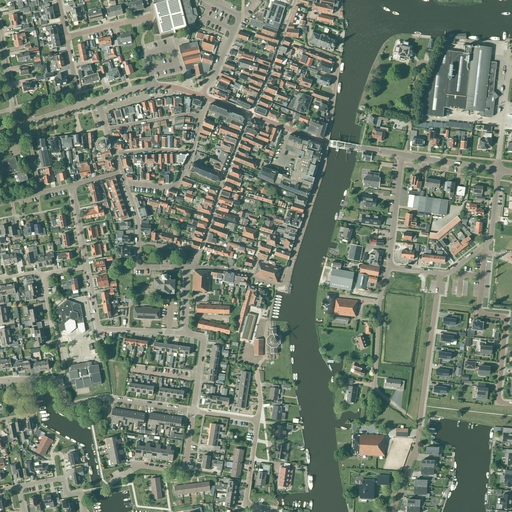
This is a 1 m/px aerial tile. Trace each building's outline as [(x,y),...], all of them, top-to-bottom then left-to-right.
[(15,10),(13,2),(13,0),(6,0),(7,3),(11,2),(12,7),(8,8),(9,11),(15,10)] [(130,13),(137,11),(134,0),(131,0),(132,1),(133,0),(133,3),(128,4),(127,2),(124,3),(126,10),(129,9),(130,13)] [(134,0),(137,11),(144,9),(142,0),(137,2),(136,0),(134,0)] [(155,0),(156,3),(152,4),(156,18),(153,21),(154,35),(160,35),(160,36),(173,32),(173,34),(176,33),(175,32),(188,29),(187,26),(193,25),(198,16),(196,8),(192,9),(189,0),(155,0)] [(339,2),(335,1),(328,0),(320,0),(319,4),(313,2),(311,10),(319,11),(319,12),(329,14),(332,14),(334,6),(338,7),(339,2)] [(107,9),(109,18),(116,16),(113,1),(110,2),(111,6),(112,8),(107,9)] [(123,14),(122,10),(126,10),(124,3),(120,4),(121,6),(116,7),(115,5),(116,5),(115,1),(113,1),(116,16),(123,14)] [(285,7),(272,2),(270,9),(264,12),(261,11),(257,14),(255,20),(251,19),(249,24),(260,28),(260,29),(261,28),(263,28),(263,29),(262,29),(261,30),(262,31),(261,33),(265,34),(266,33),(271,35),(271,36),(276,37),(277,31),(278,31),(283,16),(282,16),(284,10),(285,7)] [(73,23),(82,21),(81,13),(84,13),(83,6),(75,7),(75,9),(71,10),(73,23)] [(40,13),(40,16),(43,15),(54,13),(52,7),(45,8),(46,12),(40,13)] [(98,19),(99,20),(103,19),(101,10),(96,11),(97,12),(93,13),(92,12),(88,13),(90,21),(97,20),(97,19),(98,19)] [(46,21),(55,19),(54,13),(43,15),(45,21),(40,22),(41,25),(47,24),(46,21)] [(300,20),(300,19),(292,16),(289,23),(293,23),(293,24),(295,25),(299,25),(300,22),(299,22),(300,20)] [(291,37),(298,38),(299,30),(294,29),(294,25),(289,25),(287,29),(284,37),(291,37)] [(49,31),(50,36),(58,34),(57,28),(52,29),(52,26),(46,27),(46,31),(49,31)] [(251,42),(253,37),(249,35),(239,32),(237,37),(247,41),(247,40),(251,42)] [(267,41),(272,43),(274,38),(257,32),(255,37),(267,41)] [(117,39),(119,52),(124,51),(123,45),(122,43),(131,41),(130,33),(120,35),(121,38),(117,39)] [(197,33),(195,38),(203,41),(201,49),(212,52),(214,48),(216,41),(214,40),(215,38),(211,37),(207,35),(206,36),(205,35),(197,33)] [(333,48),(334,48),(335,45),(334,45),(335,43),(334,40),(328,38),(327,36),(322,34),(322,35),(320,35),(320,34),(317,33),(317,34),(313,33),(309,42),(317,45),(317,47),(322,49),(324,48),(330,50),(333,49),(333,48)] [(281,44),(288,47),(291,40),(284,37),(281,44)] [(264,48),(270,50),(270,52),(274,53),(277,45),(272,43),(267,41),(265,47),(260,45),(259,48),(263,49),(264,48)] [(83,44),(78,45),(79,51),(85,49),(84,46),(88,45),(87,42),(83,43),(83,44)] [(191,74),(195,73),(196,76),(204,74),(203,73),(208,72),(210,65),(211,65),(214,58),(210,57),(211,54),(199,51),(197,42),(179,46),(180,51),(184,65),(186,71),(187,73),(189,75),(191,74)] [(397,56),(400,56),(399,60),(404,61),(405,57),(407,58),(408,56),(411,56),(412,55),(414,54),(412,52),(413,51),(412,51),(409,50),(410,48),(407,47),(408,44),(403,43),(402,46),(400,46),(399,48),(395,47),(394,52),(398,53),(397,56)] [(283,54),(285,54),(287,48),(281,45),(278,54),(282,56),(283,54)] [(425,94),(423,115),(443,117),(444,108),(480,112),(480,115),(481,116),(490,117),(492,116),(494,98),(493,96),(496,63),(490,62),(491,48),(471,45),(471,46),(463,45),(462,53),(444,51),(425,94)] [(108,54),(109,58),(116,56),(115,49),(111,50),(112,54),(108,54)] [(302,54),(309,56),(317,59),(319,55),(309,51),(308,53),(306,52),(306,51),(304,50),(303,52),(302,54)] [(273,55),(269,54),(268,59),(259,56),(258,59),(256,58),(255,58),(254,58),(255,56),(239,51),(237,57),(257,63),(269,67),(273,55)] [(299,53),(300,55),(301,55),(299,62),(303,64),(304,64),(305,65),(308,58),(309,56),(302,54),(303,52),(300,51),(299,53)] [(20,55),(17,55),(18,62),(21,61),(31,60),(29,52),(20,54),(20,55)] [(285,66),(287,59),(277,55),(275,62),(281,64),(282,65),(285,66)] [(333,65),(334,61),(319,55),(317,59),(333,65)] [(238,64),(239,66),(240,66),(249,69),(265,75),(267,68),(261,66),(260,69),(257,68),(258,65),(251,63),(241,60),(239,61),(238,61),(238,63),(238,64)] [(125,67),(127,75),(134,73),(131,65),(128,66),(127,62),(125,62),(125,61),(124,62),(124,63),(125,67)] [(331,74),(333,65),(321,61),(318,70),(331,74)] [(113,69),(111,62),(109,63),(112,72),(115,79),(120,77),(118,71),(115,71),(114,69),(113,69)] [(112,81),(112,80),(115,79),(112,72),(109,63),(108,63),(110,70),(109,71),(109,72),(110,73),(106,74),(108,81),(109,81),(112,81)] [(93,65),(88,67),(90,71),(93,82),(97,81),(99,81),(99,80),(100,80),(98,74),(94,75),(92,70),(94,70),(93,65)] [(29,74),(29,70),(32,69),(31,66),(25,67),(25,68),(20,69),(19,69),(20,75),(26,74),(29,74)] [(231,69),(224,66),(222,71),(229,75),(230,71),(231,69)] [(281,73),(285,74),(286,72),(284,72),(273,68),(271,75),(276,77),(279,78),(281,73)] [(306,75),(307,70),(301,68),(300,70),(297,69),(297,71),(295,75),(298,76),(299,73),(306,75)] [(263,81),(265,76),(253,72),(252,75),(250,74),(250,72),(244,70),(243,73),(251,76),(263,81)] [(89,83),(93,82),(90,71),(87,72),(88,75),(89,75),(89,76),(84,78),(86,84),(87,84),(87,85),(89,84),(89,83)] [(229,75),(222,71),(220,76),(234,82),(236,78),(229,75)] [(46,78),(54,77),(54,73),(46,74),(44,75),(35,76),(36,81),(45,79),(44,78),(46,78)] [(58,78),(54,79),(56,87),(59,86),(60,86),(63,86),(62,85),(68,84),(66,77),(65,77),(64,73),(58,75),(58,78)] [(238,78),(261,87),(263,81),(251,76),(251,78),(240,74),(238,78)] [(304,78),(305,75),(303,74),(299,85),(309,88),(312,81),(304,78)] [(327,86),(328,87),(330,80),(327,79),(328,77),(325,76),(324,78),(321,77),(316,75),(315,75),(315,76),(315,77),(315,78),(320,80),(319,83),(326,86),(327,87),(327,86)] [(270,76),(267,83),(273,86),(274,83),(276,78),(270,76)] [(229,84),(231,81),(221,77),(221,78),(220,78),(219,79),(220,80),(219,81),(229,86),(229,85),(233,88),(234,86),(229,84)] [(284,90),(285,85),(287,82),(281,80),(281,82),(280,82),(278,88),(284,90)] [(29,91),(28,89),(32,89),(34,90),(36,89),(37,88),(37,85),(36,85),(35,81),(31,81),(28,81),(28,82),(23,83),(24,91),(29,91)] [(216,88),(230,94),(231,91),(226,89),(227,86),(219,82),(216,88)] [(258,92),(260,88),(250,83),(248,88),(258,92)] [(290,98),(276,92),(278,88),(267,84),(264,91),(278,97),(284,100),(287,101),(288,101),(289,101),(290,98)] [(255,98),(258,93),(248,88),(246,93),(246,94),(248,95),(250,96),(255,98)] [(212,95),(230,102),(232,97),(229,96),(229,95),(216,90),(215,90),(214,93),(213,92),(212,95)] [(261,97),(272,101),(275,96),(264,91),(261,97)] [(311,96),(328,102),(330,97),(313,91),(311,96)] [(304,110),(307,111),(312,98),(302,94),(301,98),(300,97),(298,103),(299,104),(296,111),(303,113),(304,110)] [(255,98),(250,96),(248,95),(245,101),(253,104),(255,98)] [(174,115),(174,106),(173,106),(172,97),(164,99),(165,107),(169,106),(170,109),(171,115),(174,115)] [(182,97),(173,97),(174,106),(174,115),(181,114),(181,112),(183,112),(182,97)] [(187,113),(190,112),(192,98),(184,97),(184,104),(186,105),(186,107),(188,108),(187,113)] [(252,105),(234,97),(233,97),(232,100),(237,102),(236,105),(249,110),(250,110),(250,109),(252,105)] [(193,105),(201,108),(203,102),(193,98),(191,108),(192,108),(193,105)] [(257,104),(269,109),(272,103),(269,102),(260,98),(257,104)] [(163,99),(155,100),(157,111),(158,118),(162,117),(161,110),(161,108),(158,109),(158,107),(164,106),(163,99)] [(324,103),(324,102),(316,99),(315,101),(316,101),(314,106),(319,107),(318,110),(326,113),(328,109),(326,108),(328,104),(324,103)] [(148,102),(150,112),(156,111),(154,100),(148,102)] [(145,120),(144,117),(143,113),(140,104),(135,105),(137,116),(142,115),(143,120),(145,120)] [(207,110),(219,115),(228,119),(232,120),(243,124),(246,118),(210,104),(207,110)] [(257,105),(254,111),(254,112),(266,117),(269,110),(257,105)] [(128,116),(129,123),(132,122),(128,107),(122,109),(124,116),(128,116)] [(121,119),(124,118),(121,109),(113,111),(117,125),(119,125),(117,120),(121,119)] [(277,120),(279,114),(269,110),(267,116),(277,120)] [(112,120),(113,124),(114,123),(115,123),(114,119),(115,119),(113,111),(110,112),(106,113),(109,121),(112,120)] [(307,124),(309,118),(296,113),(294,119),(307,124)] [(368,125),(378,127),(379,127),(381,120),(387,121),(388,117),(380,115),(379,118),(371,116),(368,125)] [(184,122),(184,121),(184,118),(184,117),(174,119),(174,124),(175,127),(175,128),(183,127),(184,122)] [(243,125),(231,120),(232,120),(228,119),(227,118),(226,122),(230,123),(229,127),(240,131),(243,125)] [(202,126),(212,130),(215,123),(204,119),(202,126)] [(322,139),(327,124),(312,119),(307,133),(316,136),(322,139)] [(247,126),(258,130),(260,124),(250,120),(247,126)] [(221,133),(237,139),(240,132),(221,125),(219,132),(221,133)] [(268,143),(269,141),(270,138),(268,137),(270,133),(261,130),(259,133),(258,135),(256,134),(258,130),(247,126),(244,133),(257,139),(257,138),(268,143)] [(212,130),(207,129),(202,127),(200,132),(205,134),(210,136),(212,130)] [(380,127),(380,130),(374,129),(373,133),(372,137),(379,138),(378,140),(379,140),(380,141),(382,142),(382,141),(383,141),(385,131),(387,131),(388,128),(380,127)] [(273,128),(270,138),(269,141),(272,142),(271,144),(276,146),(281,131),(273,128)] [(121,136),(121,137),(123,137),(122,136),(121,129),(117,129),(117,131),(113,132),(114,137),(119,136),(121,136)] [(189,133),(189,132),(183,131),(182,140),(188,141),(188,138),(191,138),(192,133),(189,133)] [(412,146),(424,147),(424,138),(416,137),(416,131),(411,131),(410,138),(413,139),(412,146)] [(432,131),(429,131),(428,140),(432,141),(432,146),(434,146),(435,146),(435,147),(437,147),(438,147),(439,138),(435,138),(435,133),(432,133),(432,131)] [(129,134),(130,149),(139,149),(139,138),(136,139),(135,138),(133,138),(133,133),(129,134)] [(168,148),(172,148),(172,138),(174,138),(175,133),(171,133),(170,136),(168,136),(162,136),(162,148),(168,148)] [(490,145),(491,145),(491,143),(491,140),(491,134),(485,133),(484,139),(480,139),(480,140),(480,141),(479,142),(479,143),(479,146),(481,147),(481,149),(487,149),(487,147),(490,147),(490,145)] [(73,136),(75,152),(87,150),(85,134),(73,136)] [(223,136),(225,137),(223,141),(235,146),(237,139),(223,134),(223,136)] [(241,140),(261,149),(264,143),(243,134),(241,140)] [(292,192),(307,198),(309,193),(310,190),(309,190),(309,189),(311,190),(314,178),(319,162),(321,154),(319,153),(322,145),(303,139),(290,134),(284,149),(301,156),(300,159),(298,158),(294,170),(295,170),(294,171),(291,170),(288,178),(287,178),(288,176),(283,174),(283,175),(278,173),(278,172),(262,167),(258,177),(292,192)] [(60,137),(62,150),(61,150),(61,152),(61,151),(63,157),(65,157),(64,150),(67,149),(67,151),(68,164),(72,163),(70,151),(70,149),(74,149),(73,136),(68,136),(65,136),(60,137)] [(152,148),(160,148),(160,136),(155,136),(155,137),(151,137),(152,148)] [(61,152),(61,150),(59,137),(50,138),(48,139),(49,143),(51,143),(52,153),(61,152)] [(143,138),(143,142),(144,142),(145,148),(151,148),(151,137),(143,138)] [(179,144),(181,145),(182,139),(174,138),(173,148),(179,149),(179,144)] [(454,148),(455,148),(456,139),(447,138),(447,142),(449,143),(449,148),(452,148),(452,149),(454,149),(454,148)] [(37,140),(38,148),(41,147),(42,151),(39,151),(42,168),(50,166),(47,150),(46,147),(45,147),(44,139),(37,140)] [(103,149),(106,148),(107,145),(106,142),(103,140),(100,141),(98,145),(100,148),(103,149)] [(223,151),(231,154),(235,146),(223,141),(220,147),(216,145),(215,147),(221,150),(222,148),(223,149),(223,151)] [(251,148),(258,151),(259,148),(241,141),(238,147),(249,152),(251,148)] [(238,148),(236,154),(247,158),(249,152),(238,148)] [(97,157),(97,159),(112,156),(109,150),(100,152),(101,156),(97,157)] [(210,161),(216,164),(221,166),(221,164),(226,166),(231,155),(225,153),(221,151),(218,160),(212,157),(210,161)] [(365,160),(370,161),(371,158),(372,158),(373,155),(371,155),(371,154),(363,152),(363,157),(365,158),(365,160)] [(185,162),(188,155),(188,154),(176,154),(176,164),(180,164),(180,166),(183,166),(185,162)] [(233,160),(254,169),(257,163),(236,154),(233,160)] [(133,156),(134,159),(134,164),(140,163),(140,165),(144,165),(144,164),(144,155),(133,156)] [(132,167),(131,167),(129,159),(134,159),(133,156),(128,156),(122,157),(124,169),(128,168),(129,173),(133,172),(132,167)] [(4,164),(0,164),(0,169),(2,169),(4,176),(14,173),(13,169),(15,169),(14,168),(20,166),(19,163),(17,164),(16,162),(13,163),(13,161),(12,159),(4,162),(4,164)] [(109,170),(115,169),(113,159),(107,160),(104,161),(107,171),(109,170)] [(231,166),(241,170),(239,169),(241,165),(233,161),(231,166)] [(216,180),(220,182),(223,173),(215,170),(215,171),(194,162),(193,165),(192,164),(191,167),(192,167),(191,170),(212,179),(212,180),(215,181),(216,180)] [(214,169),(224,173),(226,166),(221,164),(221,166),(216,164),(214,169)] [(15,169),(13,169),(14,173),(18,172),(18,174),(20,182),(28,180),(26,172),(22,173),(22,171),(20,166),(14,168),(15,169)] [(46,176),(44,176),(45,184),(50,183),(50,180),(51,179),(51,175),(53,175),(53,170),(52,170),(52,168),(45,169),(46,176)] [(55,170),(53,170),(53,175),(56,174),(56,175),(59,174),(61,181),(67,180),(65,173),(64,169),(64,168),(55,170)] [(243,177),(244,176),(252,179),(253,177),(232,168),(229,175),(238,178),(239,179),(241,180),(242,177),(243,177)] [(366,185),(378,186),(379,179),(377,178),(378,174),(368,173),(367,177),(366,177),(366,179),(364,179),(363,186),(366,187),(366,185)] [(232,184),(235,178),(232,177),(228,175),(225,181),(232,184)] [(421,188),(422,182),(418,181),(418,177),(412,176),(411,185),(414,185),(414,187),(421,188)] [(108,182),(105,183),(106,186),(117,182),(116,181),(117,181),(115,177),(108,179),(109,182),(108,183),(108,182)] [(189,186),(191,187),(192,184),(195,184),(196,181),(194,181),(183,177),(181,184),(189,186)] [(235,178),(232,184),(239,187),(242,181),(235,178)] [(429,187),(429,191),(431,192),(433,180),(426,179),(425,186),(429,187)] [(439,188),(440,181),(433,180),(431,192),(433,192),(434,187),(439,188)] [(453,197),(454,191),(454,187),(454,183),(448,182),(446,182),(444,191),(446,191),(446,192),(450,192),(449,196),(453,197)] [(233,189),(234,186),(225,183),(223,189),(236,193),(237,191),(233,189)] [(208,192),(216,195),(218,189),(204,184),(203,187),(207,189),(207,187),(210,188),(208,192)] [(473,186),(472,192),(479,193),(478,195),(477,195),(476,200),(484,201),(485,198),(481,197),(481,194),(482,194),(483,187),(473,186)] [(109,196),(120,192),(118,187),(112,189),(113,192),(111,193),(111,192),(108,193),(109,196)] [(458,187),(457,187),(454,187),(454,191),(457,191),(456,195),(464,196),(465,188),(458,187)] [(175,196),(176,196),(177,192),(169,190),(167,194),(166,197),(174,199),(175,196)] [(231,195),(232,196),(233,194),(222,190),(220,196),(228,198),(229,195),(231,195)] [(296,197),(294,203),(305,206),(307,199),(295,195),(295,194),(287,191),(286,193),(287,193),(287,195),(293,197),(293,196),(296,197)] [(446,216),(448,201),(419,197),(420,193),(410,191),(409,192),(408,195),(409,196),(407,207),(418,209),(417,211),(446,216)] [(214,201),(216,195),(204,192),(204,194),(207,195),(206,199),(214,201)] [(264,199),(265,196),(262,195),(255,193),(254,196),(249,195),(249,197),(253,198),(259,200),(264,201),(264,199)] [(238,206),(241,196),(239,195),(238,200),(237,201),(233,199),(233,201),(220,196),(218,203),(231,207),(232,204),(238,206)] [(371,207),(375,207),(376,200),(372,199),(373,196),(362,195),(362,201),(366,201),(365,207),(370,208),(371,207)] [(265,196),(264,199),(264,201),(272,204),(274,198),(265,196)] [(112,206),(123,202),(122,197),(115,199),(116,202),(114,203),(114,202),(111,203),(112,206)] [(149,198),(147,204),(156,207),(155,212),(160,214),(161,208),(159,208),(161,201),(149,198)] [(202,206),(199,205),(197,211),(210,215),(212,209),(212,208),(214,202),(204,199),(202,205),(202,206)] [(222,211),(224,212),(228,213),(230,207),(218,203),(216,209),(222,211)] [(304,209),(304,208),(304,207),(293,204),(292,207),(288,206),(287,208),(291,210),(302,213),(303,211),(304,210),(304,209)] [(483,210),(480,210),(481,208),(476,208),(476,205),(470,204),(469,211),(476,211),(475,215),(483,216),(483,210)] [(138,208),(141,219),(149,216),(145,206),(138,208)] [(116,216),(127,212),(125,207),(118,209),(119,212),(118,213),(118,212),(115,213),(116,216)] [(222,219),(222,218),(222,216),(224,213),(224,212),(222,211),(222,212),(215,210),(213,217),(222,219)] [(297,227),(298,227),(302,215),(288,211),(285,220),(275,216),(274,220),(284,224),(285,223),(294,226),(297,227)] [(195,213),(195,215),(201,217),(200,220),(208,223),(209,217),(200,214),(195,213)] [(236,223),(238,217),(224,213),(222,216),(222,218),(222,219),(236,223)] [(243,218),(242,218),(241,219),(239,224),(243,225),(247,226),(249,220),(257,222),(258,216),(249,214),(245,213),(244,213),(243,218)] [(65,214),(58,215),(59,219),(56,220),(51,221),(52,223),(66,221),(65,214)] [(381,222),(381,216),(362,214),(362,215),(361,215),(361,218),(361,224),(380,226),(380,225),(381,225),(381,222)] [(262,224),(260,230),(266,232),(270,220),(267,219),(267,218),(261,216),(261,219),(266,221),(265,225),(262,224)] [(461,221),(457,216),(437,233),(430,233),(429,239),(434,239),(438,240),(455,225),(459,222),(461,221)] [(233,232),(235,224),(232,223),(225,221),(213,218),(211,224),(223,228),(224,224),(231,226),(229,231),(233,232)] [(193,220),(192,224),(197,226),(197,227),(200,227),(200,228),(206,229),(208,223),(200,220),(199,220),(199,222),(193,220)] [(273,220),(273,221),(270,220),(266,232),(272,234),(273,228),(271,227),(272,223),(278,225),(278,222),(273,220)] [(147,221),(141,221),(141,225),(141,232),(150,233),(151,226),(148,226),(149,221),(148,221),(147,221)] [(30,235),(30,233),(35,232),(34,226),(33,223),(29,224),(29,223),(26,224),(27,229),(24,229),(25,236),(30,235)] [(38,225),(34,226),(35,232),(35,235),(40,234),(40,236),(46,235),(44,228),(41,229),(40,224),(38,224),(38,225)] [(6,243),(5,235),(9,234),(8,228),(8,225),(4,226),(3,225),(0,226),(1,231),(0,231),(0,241),(1,244),(6,243)] [(228,232),(211,225),(209,232),(214,234),(220,236),(226,238),(228,232)] [(286,228),(285,228),(284,231),(296,234),(298,228),(287,225),(286,228)] [(12,227),(8,228),(9,234),(9,237),(14,236),(15,238),(20,237),(19,230),(16,231),(15,226),(12,226),(12,227)] [(242,235),(254,240),(257,231),(245,227),(242,235)] [(192,228),(191,233),(194,234),(203,237),(205,231),(196,228),(196,229),(192,228)] [(338,238),(349,241),(352,230),(345,228),(343,234),(339,233),(338,238)] [(284,237),(294,240),(296,234),(284,231),(277,229),(277,231),(282,232),(282,231),(284,232),(283,234),(284,234),(284,237)] [(127,242),(130,242),(130,236),(123,236),(123,231),(117,231),(117,235),(118,235),(118,238),(122,238),(122,243),(127,243),(127,242)] [(214,236),(214,234),(209,232),(206,242),(212,244),(215,245),(216,241),(218,242),(220,238),(214,236)] [(158,238),(161,238),(161,233),(152,233),(151,240),(158,241),(158,238)] [(174,236),(162,233),(161,239),(173,242),(174,236)] [(194,234),(192,239),(201,242),(203,237),(194,234)] [(465,237),(463,235),(461,236),(468,245),(472,241),(468,236),(465,239),(464,237),(465,237)] [(461,240),(462,241),(459,244),(463,248),(468,245),(461,236),(459,238),(461,240)] [(293,242),(278,237),(278,239),(285,241),(283,247),(291,250),(293,242)] [(439,242),(444,248),(449,244),(444,238),(439,242)] [(201,244),(192,242),(189,241),(188,244),(192,245),(191,248),(199,250),(201,244)] [(246,250),(247,246),(246,247),(240,245),(229,241),(228,243),(225,249),(230,251),(232,247),(238,249),(238,251),(245,253),(246,250)] [(456,244),(454,242),(452,243),(458,252),(463,248),(459,244),(456,246),(455,245),(456,244)] [(259,250),(269,253),(271,247),(260,243),(258,249),(259,250)] [(450,251),(454,255),(458,252),(452,243),(450,245),(452,247),(453,248),(450,251)] [(213,253),(215,247),(205,244),(203,250),(213,253)] [(348,259),(359,262),(362,247),(351,244),(348,259)] [(126,257),(131,257),(131,254),(130,254),(130,249),(124,248),(124,245),(118,245),(118,251),(122,251),(122,257),(126,257)] [(278,246),(278,245),(276,245),(275,247),(278,248),(277,248),(290,253),(291,250),(283,247),(278,246)] [(255,249),(247,246),(246,250),(249,251),(248,254),(253,255),(254,253),(256,249),(255,249)] [(35,257),(34,250),(34,251),(34,249),(33,247),(28,248),(29,254),(25,255),(27,264),(34,263),(33,259),(35,259),(35,257)] [(213,253),(229,257),(232,257),(233,252),(221,249),(221,248),(219,247),(218,248),(215,247),(213,253)] [(274,255),(288,260),(290,253),(277,249),(274,255)] [(12,251),(13,254),(9,254),(11,264),(17,263),(16,257),(19,256),(21,256),(20,253),(20,250),(12,251)] [(40,267),(46,266),(44,256),(41,257),(40,254),(37,255),(37,250),(36,250),(34,250),(35,257),(38,256),(40,267)] [(257,257),(266,261),(269,253),(259,250),(258,255),(257,257)] [(5,265),(11,264),(9,254),(6,255),(5,252),(0,253),(0,254),(1,259),(4,259),(5,265)] [(47,253),(48,256),(44,256),(46,266),(52,265),(52,262),(54,261),(53,252),(47,253)] [(62,253),(63,260),(67,260),(73,259),(72,252),(66,253),(62,253)] [(373,266),(379,267),(382,257),(375,255),(373,266)] [(264,263),(264,262),(259,261),(258,262),(254,275),(261,277),(260,278),(277,283),(280,272),(279,272),(281,268),(264,263)] [(360,273),(377,277),(379,268),(361,264),(360,273)] [(328,287),(342,289),(350,291),(354,273),(332,269),(328,287)] [(215,278),(223,279),(224,272),(212,270),(211,275),(215,276),(215,278)] [(192,292),(209,292),(210,271),(199,271),(193,271),(192,292)] [(356,287),(365,289),(368,275),(359,273),(356,287)] [(246,285),(248,275),(241,274),(241,278),(240,278),(240,284),(239,288),(246,289),(247,285),(246,285)] [(170,294),(175,294),(175,280),(170,280),(170,276),(167,276),(163,275),(159,275),(159,279),(154,279),(153,289),(159,289),(158,293),(170,294)] [(375,288),(376,283),(377,277),(369,276),(368,281),(367,281),(366,286),(375,288)] [(61,287),(67,286),(78,284),(76,278),(71,279),(71,283),(69,284),(69,283),(61,284),(61,287)] [(28,285),(29,291),(38,289),(36,284),(34,284),(33,281),(26,282),(27,286),(28,285)] [(15,291),(14,284),(6,285),(8,295),(14,294),(15,300),(16,300),(16,299),(19,299),(18,290),(15,291)] [(257,287),(249,285),(247,291),(252,293),(255,294),(257,287)] [(259,294),(266,296),(267,292),(266,292),(266,290),(260,288),(258,288),(257,291),(259,292),(259,294)] [(36,299),(36,296),(39,295),(38,289),(29,291),(25,292),(27,300),(36,299)] [(101,293),(102,300),(109,299),(108,295),(114,294),(114,292),(113,291),(107,292),(101,293)] [(239,321),(236,331),(242,333),(242,332),(246,316),(249,305),(252,293),(247,291),(245,297),(244,303),(242,309),(241,315),(239,321)] [(249,305),(262,309),(266,297),(252,293),(249,305)] [(322,300),(321,305),(326,306),(325,314),(332,315),(348,317),(356,318),(357,306),(356,306),(357,301),(335,298),(336,294),(327,293),(326,301),(322,300)] [(56,310),(57,314),(61,316),(62,321),(58,324),(60,331),(69,334),(71,333),(76,328),(78,328),(79,332),(82,333),(85,331),(84,324),(80,305),(76,303),(67,300),(56,310)] [(0,306),(0,315),(7,314),(6,307),(12,306),(11,302),(2,304),(3,306),(0,306)] [(118,303),(103,306),(104,312),(111,311),(115,310),(114,307),(120,306),(119,303),(118,303)] [(28,317),(38,315),(37,309),(31,310),(31,307),(24,308),(25,313),(27,313),(28,317)] [(133,318),(159,319),(160,309),(152,309),(152,308),(142,307),(142,308),(134,308),(133,318)] [(243,332),(241,339),(248,341),(255,315),(248,313),(247,317),(246,316),(242,332),(243,332)] [(14,320),(10,320),(10,318),(8,319),(7,314),(0,315),(0,323),(5,322),(6,325),(15,323),(14,320)] [(38,315),(28,317),(29,321),(28,321),(29,326),(36,325),(36,322),(41,321),(39,315),(38,315)] [(448,319),(443,319),(443,325),(447,326),(447,327),(451,328),(451,326),(455,327),(455,323),(460,324),(461,317),(453,316),(452,319),(448,318),(448,319)] [(208,329),(209,323),(199,320),(198,327),(208,329)] [(468,328),(467,336),(473,336),(474,330),(481,331),(482,331),(482,330),(482,329),(483,329),(484,324),(483,324),(483,323),(483,322),(472,321),(472,322),(472,329),(468,328)] [(219,332),(220,325),(209,323),(208,329),(219,332)] [(0,333),(1,338),(11,336),(10,332),(13,332),(12,329),(15,328),(15,324),(6,326),(6,328),(0,329),(0,333)] [(230,327),(220,325),(219,332),(229,334),(230,327)] [(37,337),(44,336),(43,330),(37,331),(37,327),(31,328),(32,334),(34,333),(35,337),(37,337)] [(269,328),(270,354),(278,354),(277,328),(269,328)] [(357,338),(361,349),(367,347),(363,336),(362,334),(361,334),(361,336),(357,338)] [(452,335),(450,334),(449,337),(446,336),(445,338),(441,337),(440,343),(445,344),(444,345),(449,346),(449,345),(452,345),(453,339),(456,339),(456,335),(453,335),(452,335)] [(47,342),(46,335),(44,336),(37,337),(38,341),(35,341),(36,347),(42,346),(42,343),(47,342)] [(11,341),(11,336),(1,338),(2,346),(9,345),(10,347),(18,346),(18,342),(14,342),(14,340),(11,341)] [(254,355),(262,356),(263,339),(254,339),(254,355)] [(485,346),(485,342),(479,342),(479,346),(480,346),(480,353),(491,355),(492,347),(486,346),(485,346)] [(172,362),(173,356),(173,353),(177,353),(178,346),(172,345),(171,352),(171,356),(170,362),(172,362)] [(228,354),(229,351),(220,350),(220,346),(213,345),(212,351),(219,352),(222,353),(228,354)] [(184,364),(185,358),(185,354),(189,355),(190,348),(184,347),(182,364),(184,364)] [(445,353),(439,352),(438,358),(442,358),(442,360),(446,360),(447,359),(450,359),(451,354),(453,354),(454,350),(447,349),(448,349),(447,352),(444,351),(444,352),(445,352),(445,353)] [(14,361),(13,356),(9,357),(9,359),(4,360),(6,369),(12,368),(12,366),(14,366),(14,363),(14,361)] [(18,372),(24,371),(23,361),(18,362),(17,359),(16,356),(13,356),(14,361),(14,363),(14,366),(15,368),(17,367),(18,372)] [(28,359),(28,361),(23,361),(24,371),(31,370),(30,365),(33,365),(32,361),(32,359),(32,358),(28,359)] [(46,359),(47,360),(41,361),(43,371),(49,370),(49,365),(51,364),(51,361),(53,361),(52,358),(46,359)] [(37,372),(43,371),(41,361),(37,362),(36,359),(32,359),(32,361),(33,365),(33,368),(36,367),(37,372)] [(475,370),(475,362),(464,361),(464,369),(475,370)] [(70,365),(71,371),(69,372),(72,385),(75,384),(76,389),(92,386),(101,384),(98,365),(92,366),(91,362),(70,365)] [(361,370),(363,366),(354,363),(353,367),(355,368),(353,373),(363,377),(365,371),(361,370)] [(442,370),(436,369),(436,375),(440,376),(440,377),(444,377),(444,376),(448,377),(449,371),(453,372),(454,368),(452,367),(445,366),(446,366),(445,369),(442,369),(443,369),(442,370)] [(479,366),(478,374),(479,374),(479,376),(484,376),(484,375),(489,375),(490,367),(479,366)] [(237,376),(237,378),(241,379),(241,378),(249,380),(250,372),(242,371),(241,376),(237,376)] [(241,378),(241,379),(240,383),(236,383),(236,385),(240,386),(248,387),(249,380),(241,378)] [(401,381),(386,379),(385,386),(396,387),(396,389),(399,389),(399,390),(403,391),(404,381),(401,381)] [(485,384),(478,383),(478,387),(477,387),(476,400),(482,400),(482,399),(487,399),(488,388),(485,388),(485,384)] [(434,386),(433,392),(438,393),(438,394),(442,395),(442,393),(446,394),(446,388),(449,389),(450,384),(443,384),(443,386),(440,386),(440,387),(434,386)] [(270,399),(277,400),(279,386),(273,385),(272,388),(271,388),(270,399)] [(212,393),(213,387),(210,386),(209,395),(205,395),(204,402),(210,403),(212,396),(212,393)] [(248,387),(240,386),(239,390),(235,390),(235,392),(239,393),(247,394),(248,387)] [(356,396),(357,391),(357,388),(349,387),(347,402),(355,403),(355,396),(356,396)] [(222,388),(221,394),(220,397),(217,397),(216,404),(222,405),(223,398),(224,389),(222,388)] [(247,394),(239,393),(238,398),(234,397),(234,399),(238,400),(246,401),(247,394)] [(238,400),(237,405),(233,404),(233,406),(245,408),(246,401),(238,400)] [(285,420),(285,414),(280,413),(281,407),(282,407),(280,406),(280,407),(280,404),(272,403),(272,406),(273,406),(272,419),(279,420),(279,419),(285,420)] [(181,422),(182,418),(176,417),(174,431),(176,432),(177,428),(183,429),(184,422),(181,422)] [(27,428),(25,428),(26,435),(29,434),(29,431),(31,431),(31,429),(34,429),(32,420),(26,421),(27,428)] [(223,425),(211,423),(210,431),(219,432),(219,427),(223,428),(223,425)] [(284,426),(276,425),(275,429),(274,429),(274,432),(275,432),(274,436),(284,438),(284,434),(285,434),(286,431),(285,431),(285,428),(292,429),(293,425),(284,424),(284,426)] [(9,443),(14,442),(13,440),(17,439),(14,425),(8,426),(10,435),(7,436),(9,443)] [(502,441),(510,442),(510,447),(511,446),(511,429),(504,429),(503,434),(505,434),(504,439),(503,438),(502,441)] [(222,432),(219,432),(210,431),(209,438),(218,439),(218,434),(222,435),(222,432)] [(43,438),(41,441),(50,445),(52,440),(44,435),(41,434),(39,436),(43,438)] [(359,454),(359,455),(385,456),(385,442),(385,441),(384,441),(384,436),(363,435),(353,435),(352,453),(359,454)] [(218,439),(209,438),(208,445),(214,446),(213,449),(220,450),(220,447),(217,446),(217,441),(221,442),(221,440),(218,439)] [(9,455),(7,444),(4,445),(3,439),(0,439),(0,448),(1,448),(2,450),(4,450),(5,453),(6,455),(9,455)] [(47,451),(50,445),(41,441),(39,445),(36,443),(34,445),(38,447),(38,446),(47,451)] [(434,458),(437,458),(441,458),(441,455),(438,454),(438,445),(435,442),(435,447),(426,447),(426,454),(434,455),(434,458)] [(286,450),(285,450),(286,446),(277,445),(277,448),(275,448),(275,454),(276,454),(275,458),(284,460),(284,455),(286,456),(286,450)] [(38,446),(38,447),(37,449),(33,448),(32,450),(35,451),(35,452),(44,456),(47,451),(38,446)] [(244,450),(235,449),(234,456),(243,457),(244,450)] [(69,458),(71,466),(79,464),(77,456),(78,456),(77,452),(68,454),(69,458)] [(204,455),(203,462),(217,464),(218,461),(210,460),(210,456),(204,455)] [(242,464),(243,457),(234,456),(233,462),(242,464)] [(434,462),(437,462),(437,458),(434,458),(430,457),(430,460),(422,460),(421,467),(433,468),(434,462)] [(24,478),(30,477),(30,473),(33,473),(31,461),(24,463),(25,468),(22,469),(24,478)] [(217,464),(203,462),(202,468),(209,469),(209,466),(217,467),(216,470),(221,471),(222,465),(217,464)] [(241,471),(242,464),(233,462),(232,469),(241,471)] [(17,464),(10,465),(12,475),(16,475),(17,479),(23,478),(21,469),(18,470),(17,464)] [(34,466),(35,472),(39,471),(40,476),(45,475),(45,474),(49,473),(48,467),(43,467),(42,464),(34,466)] [(257,483),(257,485),(264,486),(265,483),(265,477),(266,474),(269,475),(270,471),(269,471),(270,466),(263,465),(263,469),(263,470),(262,473),(261,473),(258,472),(257,483)] [(278,486),(288,487),(290,469),(281,467),(278,486)] [(433,474),(433,468),(421,467),(421,474),(429,474),(429,477),(430,477),(436,478),(436,474),(433,474)] [(80,484),(79,476),(83,475),(82,468),(74,470),(75,474),(72,474),(74,485),(80,484)] [(240,478),(241,471),(232,469),(231,476),(240,478)] [(504,475),(503,483),(505,483),(504,487),(510,487),(511,483),(511,475),(511,476),(511,474),(511,470),(505,470),(504,475)] [(361,484),(361,499),(372,500),(373,500),(373,499),(373,498),(372,497),(373,484),(388,485),(389,476),(377,476),(377,481),(360,480),(360,481),(362,481),(361,483),(361,484)] [(427,481),(430,481),(430,477),(429,477),(423,477),(423,480),(415,480),(414,487),(426,487),(427,481)] [(150,479),(151,486),(160,485),(159,478),(150,479)] [(209,482),(202,483),(203,491),(210,491),(209,482)] [(203,491),(202,483),(195,484),(196,492),(203,491)] [(195,484),(188,485),(189,493),(196,492),(195,484)] [(161,492),(160,485),(151,486),(152,493),(161,492)] [(174,486),(175,495),(182,494),(181,485),(174,486)] [(189,493),(188,485),(181,485),(182,494),(189,493)] [(236,495),(237,489),(224,487),(223,489),(227,490),(227,494),(236,495)] [(414,494),(422,494),(422,497),(423,497),(429,497),(429,494),(426,494),(426,487),(414,487),(414,494)] [(153,500),(162,498),(161,492),(152,493),(153,500)] [(51,500),(51,499),(52,499),(51,494),(43,496),(45,506),(50,505),(50,508),(56,507),(55,500),(51,500)] [(510,508),(511,499),(511,495),(503,494),(503,498),(500,498),(500,504),(502,504),(502,508),(510,508)] [(35,506),(36,511),(42,510),(41,503),(37,504),(36,497),(29,498),(31,507),(35,506)] [(422,500),(423,497),(422,497),(416,497),(415,500),(408,499),(407,506),(419,507),(419,500),(422,500)] [(225,506),(234,508),(235,501),(222,499),(221,502),(225,502),(225,506)] [(67,507),(67,511),(74,511),(73,502),(69,503),(69,500),(62,501),(63,507),(67,507)]
